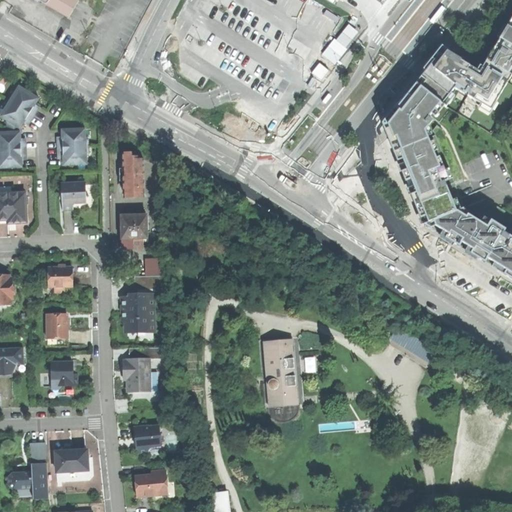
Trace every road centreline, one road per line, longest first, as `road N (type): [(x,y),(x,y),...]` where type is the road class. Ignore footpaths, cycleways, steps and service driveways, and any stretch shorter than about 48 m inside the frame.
road 1 (primary): [(271,185),(7,35)]
road 2 (residential): [(0,245),(88,240),(104,257),(107,422)]
road 3 (tertiary): [(297,201),(380,87),(460,0)]
road 4 (primary): [(511,344),(297,201)]
road 5 (tertiary): [(408,0),(271,185)]
